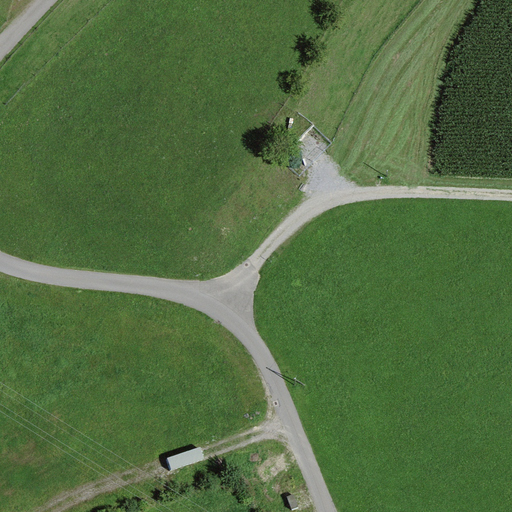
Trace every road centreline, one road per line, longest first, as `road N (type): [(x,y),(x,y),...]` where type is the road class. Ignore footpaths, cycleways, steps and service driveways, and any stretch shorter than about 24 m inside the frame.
road 1 (unclassified): [(329,511),(246,328),(223,306),(0,260)]
road 2 (track): [(223,306),(296,219),(330,200),(511,195)]
